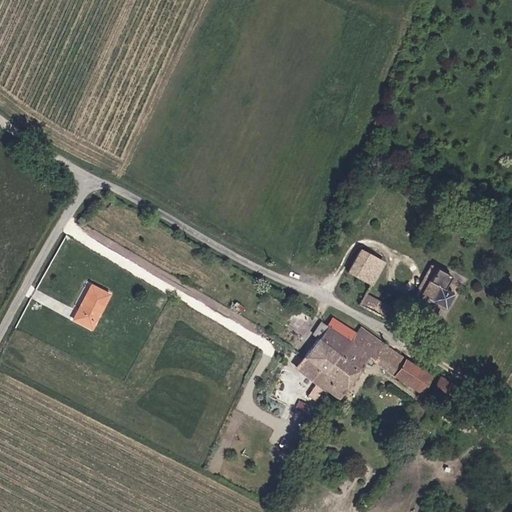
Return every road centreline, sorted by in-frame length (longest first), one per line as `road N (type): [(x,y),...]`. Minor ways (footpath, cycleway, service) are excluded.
road 1 (residential): [(87,178),(406,342)]
road 2 (unclassified): [(87,178),(0,338)]
